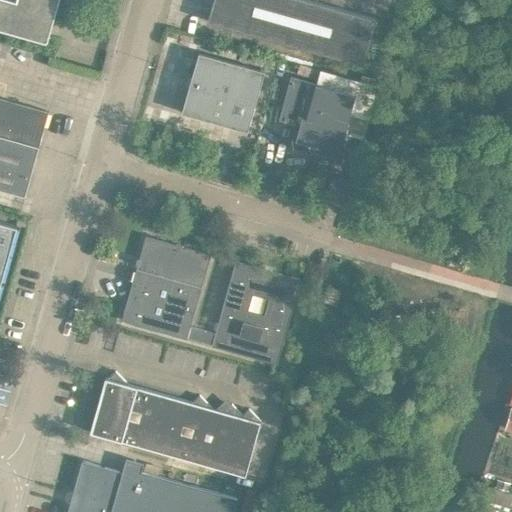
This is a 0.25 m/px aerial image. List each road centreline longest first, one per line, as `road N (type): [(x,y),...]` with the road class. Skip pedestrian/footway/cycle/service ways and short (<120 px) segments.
road 1 (unclassified): [(14,470),(104,159)]
road 2 (unclassified): [(330,236),(104,159)]
road 3 (unclassified): [(104,159),(149,0)]
